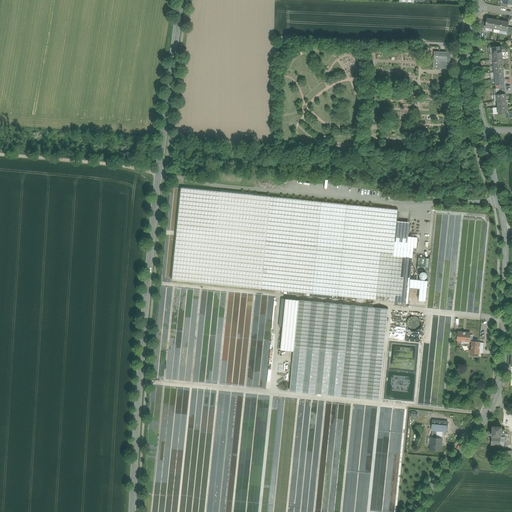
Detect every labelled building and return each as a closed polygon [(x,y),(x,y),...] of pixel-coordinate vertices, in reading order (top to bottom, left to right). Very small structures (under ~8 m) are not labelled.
[(494,19),(487,18),(486,21),(485,27),(485,28),(492,29),(494,19)] [(502,21),(494,19),(492,29),(500,30),(502,21)] [(509,22),(502,21),(500,30),(507,32),(508,27),(509,22)] [(434,51),(433,69),(450,70),(451,52),(434,51)] [(261,289),(270,197),(181,188),(172,280),(261,289)] [(312,294),(321,202),(270,197),(261,289),(312,294)] [(338,296),(347,204),(321,202),(312,294),(338,296)] [(395,241),(397,221),(398,209),(347,204),(338,296),(408,303),(410,287),(410,279),(413,255),(394,253),(395,241)] [(407,243),(408,236),(410,222),(397,221),(395,241),(407,243)] [(408,236),(407,243),(395,241),(394,253),(413,255),(414,248),(417,248),(418,237),(408,236)] [(428,281),(410,279),(410,287),(420,288),(420,284),(427,285),(428,281)] [(420,284),(420,288),(419,300),(426,301),(427,285),(420,284)] [(294,351),(299,300),(286,299),(281,350),(294,351)] [(379,400),(388,309),(299,300),(294,351),(290,391),(379,400)] [(407,313),(392,311),(390,339),(404,340),(407,313)] [(411,317),(410,317),(409,318),(408,319),(407,321),(407,322),(407,323),(407,325),(407,326),(408,327),(409,328),(410,329),(411,330),(412,330),(413,331),(415,331),(416,330),(417,330),(419,329),(420,328),(420,327),(421,326),(421,324),(421,323),(421,322),(421,320),(420,319),(419,318),(418,317),(417,317),(415,316),(414,316),(413,316),(411,317)] [(470,333),(458,332),(457,340),(469,341),(470,335),(470,333)] [(480,342),(479,342),(472,341),(472,342),(471,352),(479,353),(480,342)] [(412,381),(411,377),(392,375),(391,380),(388,380),(388,386),(390,385),(391,388),(391,390),(391,393),(392,391),(396,389),(395,386),(400,385),(401,388),(400,390),(405,391),(404,394),(407,394),(407,392),(409,393),(411,382),(412,382),(412,381)] [(437,431),(447,432),(448,422),(433,420),(432,430),(437,431)] [(502,427),(493,426),(492,431),(492,435),(501,436),(501,431),(502,427)] [(505,431),(501,431),(501,436),(492,435),(491,446),(504,447),(505,431)] [(436,438),(433,438),(433,442),(431,442),(431,449),(441,450),(442,439),(436,438)]
